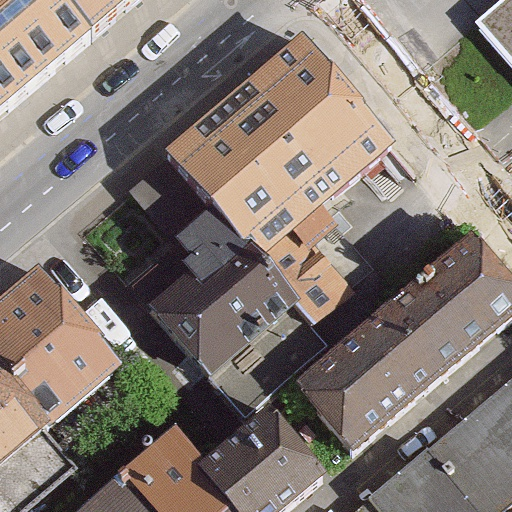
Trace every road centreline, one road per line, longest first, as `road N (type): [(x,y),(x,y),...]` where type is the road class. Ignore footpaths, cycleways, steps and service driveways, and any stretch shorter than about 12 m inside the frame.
road 1 (primary): [(260,0),(0,216)]
road 2 (residential): [(511,146),(380,0)]
